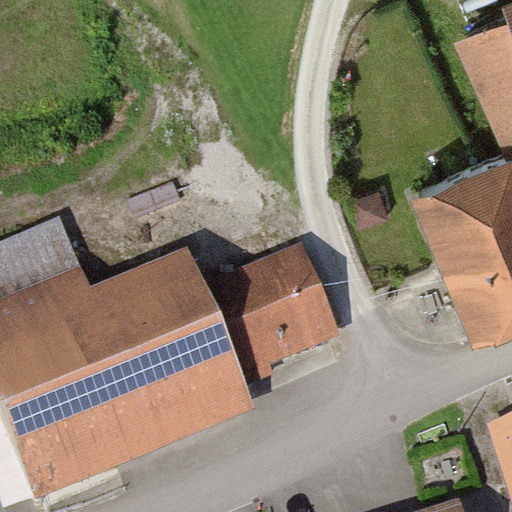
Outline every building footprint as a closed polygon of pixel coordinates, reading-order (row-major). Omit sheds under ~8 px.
[(511,0),(500,5),(507,21),(456,42),(497,141),(511,134),(511,0)] [(511,144),(405,191),(469,339),(511,320),(511,144)] [(390,191),(354,202),(362,231),(399,220),(390,191)] [(0,445),(26,509),(239,423),(229,396),(189,295),(177,270),(85,307),(55,232),(0,253),(0,445)] [(296,252),(189,295),(229,396),(337,353),(296,252)] [(511,427),(489,435),(511,507),(511,427)]
